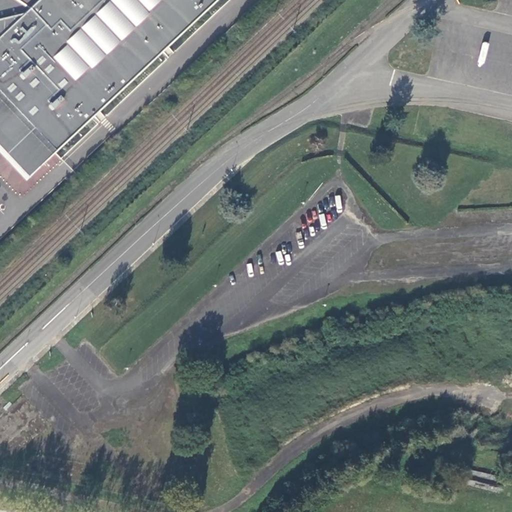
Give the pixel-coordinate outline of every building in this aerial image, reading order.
[(0,0),(0,156),(23,181),(38,167),(80,127),(94,114),(96,112),(98,110),(99,109),(112,97),(134,76),(158,54),(164,48),(166,45),(167,44),(172,40),(201,13),(214,0),(0,0)] [(401,375),(426,347),(410,333),(386,361),(401,375)] [(325,397),(349,370),(332,356),(310,384),(325,397)] [(251,425),(275,399),(260,386),(238,412),(251,425)] [(26,400),(0,424),(0,440),(33,409),(26,400)] [(40,415),(5,446),(13,454),(47,423),(40,415)] [(83,467),(28,455),(25,467),(81,479),(83,467)] [(505,478),(469,471),(465,486),(502,493),(505,478)]
